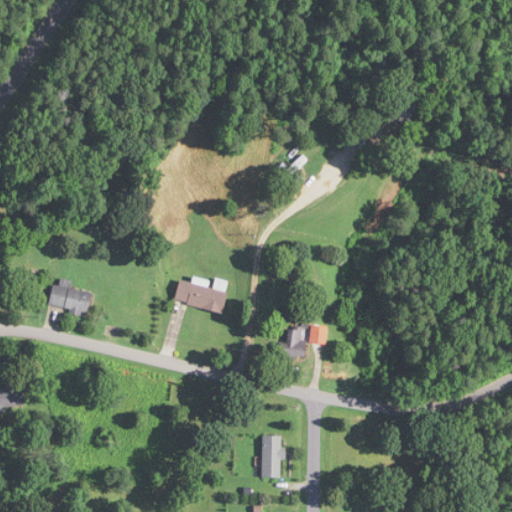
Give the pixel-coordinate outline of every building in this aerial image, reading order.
[(388,117),(409,124),(418,100),(397,93),(388,117)] [(307,161),(302,157),(290,171),(295,175),(307,161)] [(53,285),(51,309),(89,312),(91,289),(73,288),(74,281),(61,280),(61,285),(53,285)] [(223,313),(228,291),(180,280),(175,302),(223,313)] [(305,359),(307,327),(291,326),(290,343),(279,342),(278,358),(305,359)] [(325,343),(325,327),(312,327),(312,343),(325,343)] [(0,387),(0,411),(23,410),(22,387),(0,387)] [(283,436),(263,436),(263,478),(283,478),(283,436)]
